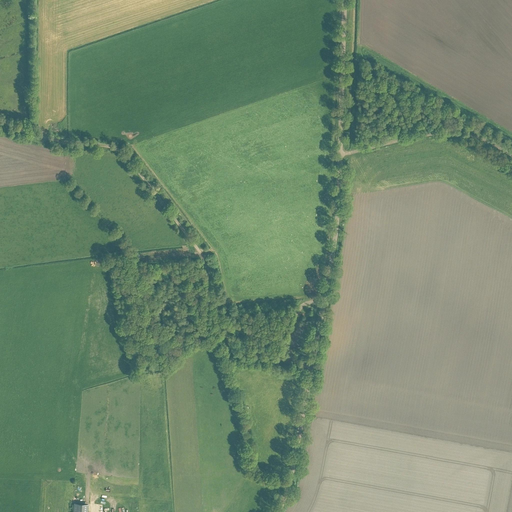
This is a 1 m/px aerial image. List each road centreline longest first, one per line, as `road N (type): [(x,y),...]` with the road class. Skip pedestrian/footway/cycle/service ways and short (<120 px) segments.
road 1 (tertiary): [(276,511),(291,471),(333,243),(344,0)]
road 2 (track): [(288,363),(230,345),(202,258),(120,151),(0,121)]
road 3 (track): [(511,155),(461,132),(339,154)]
